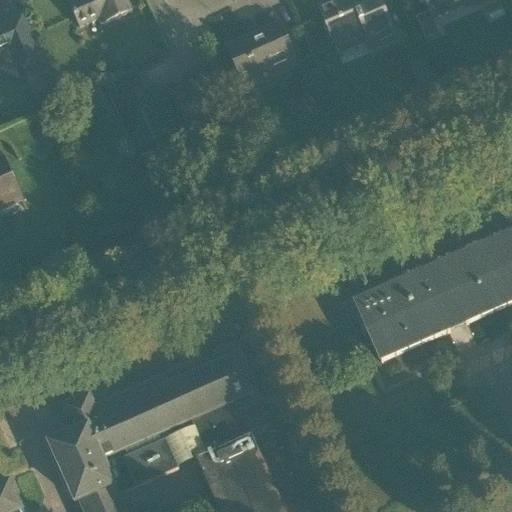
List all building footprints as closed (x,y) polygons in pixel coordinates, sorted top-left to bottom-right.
[(101,26),(131,13),(125,0),(73,0),(68,3),(79,29),(99,20),(101,26)] [(397,41),(379,0),(374,0),(355,8),(351,0),(334,0),(318,7),(334,45),(353,36),(357,44),(367,40),(372,52),(397,41)] [(482,0),(423,0),(431,17),(466,1),(468,7),(482,0)] [(46,69),(30,34),(22,16),(0,25),(0,55),(7,52),(20,81),(46,69)] [(273,79),(272,78),(298,66),(280,25),(227,48),(246,91),(273,79)] [(426,57),(409,65),(423,98),(427,97),(440,91),(426,57)] [(110,81),(118,100),(144,89),(138,74),(136,69),(110,81)] [(155,143),(160,152),(161,156),(185,146),(166,102),(153,108),(144,89),(118,100),(112,103),(134,152),(155,143)] [(0,212),(23,203),(3,158),(0,159),(0,212)] [(511,306),(511,234),(355,304),(381,365),(450,334),(447,328),(463,321),(466,327),(511,306)] [(76,504),(80,502),(84,511),(123,511),(113,487),(114,487),(102,461),(124,451),(127,458),(123,460),(136,489),(179,471),(167,446),(196,433),(207,456),(196,461),(196,462),(218,511),(286,511),(253,436),(242,441),(227,405),(255,393),(252,385),(258,383),(261,381),(264,378),(266,375),(267,370),(266,366),(263,363),(260,361),(255,359),(251,360),(242,364),(239,357),(172,386),(168,378),(95,410),(89,396),(64,407),(75,434),(50,445),(76,504)] [(0,511),(15,511),(17,511),(21,509),(9,482),(0,485),(0,511)]
